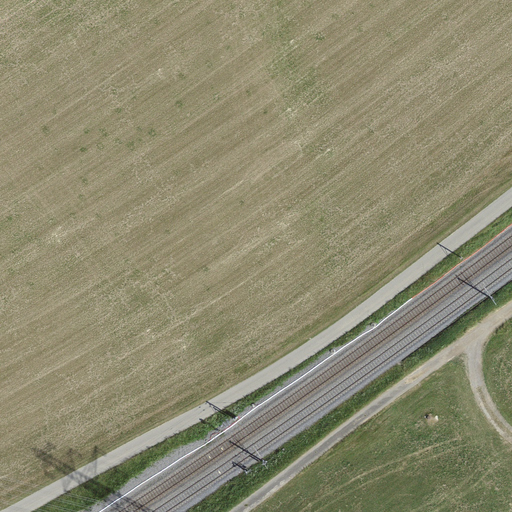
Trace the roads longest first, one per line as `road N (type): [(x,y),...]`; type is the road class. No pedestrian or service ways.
road 1 (residential): [(511,198),(395,289),(230,398),(28,511)]
road 2 (track): [(511,310),(243,511)]
